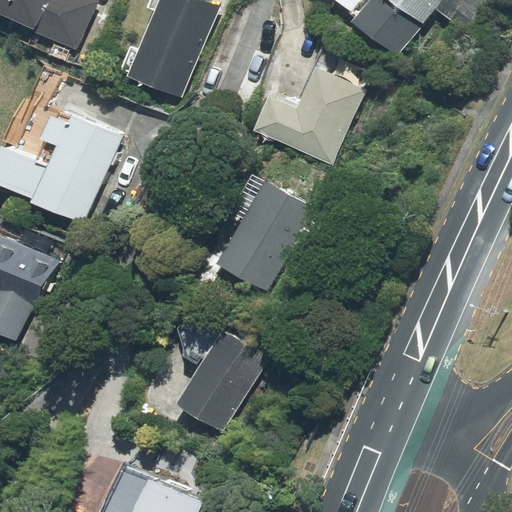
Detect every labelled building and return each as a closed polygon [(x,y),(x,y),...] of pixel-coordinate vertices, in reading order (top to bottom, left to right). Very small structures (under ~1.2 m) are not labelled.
[(0,0),(0,20),(87,55),(108,0),(0,0)] [(204,0),(163,0),(136,75),(194,96),(215,39),(193,31),(204,0)] [(368,0),(340,0),(357,14),(368,0)] [(375,0),(355,27),(398,60),(442,0),(375,0)] [(373,88),(327,69),(310,109),(291,101),(268,92),(251,134),(338,171),(373,88)] [(105,185),(130,137),(58,100),(40,133),(70,148),(43,199),(86,221),(105,185)] [(298,208),(260,185),(232,231),(210,267),(248,289),(298,208)] [(0,302),(0,324),(21,333),(35,299),(56,246),(0,229),(0,282),(7,285),(0,302)] [(274,346),(228,319),(190,382),(174,412),(220,439),(274,346)] [(209,511),(147,476),(125,511),(209,511)]
